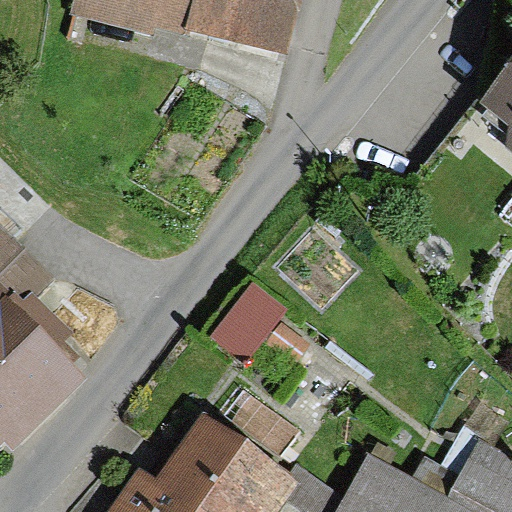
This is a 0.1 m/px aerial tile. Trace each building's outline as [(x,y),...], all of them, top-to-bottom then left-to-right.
[(284,0),(67,0),(66,7),(271,56),(284,0)] [(511,90),(490,118),(511,136),(511,90)] [(0,444),(74,368),(20,315),(52,282),(0,232),(0,444)] [(250,355),(297,299),(260,268),(213,324),(250,355)] [(141,475),(115,511),(273,511),(294,482),(209,425),(165,491),(141,475)] [(511,511),(511,474),(482,459),(455,511),(454,511),(368,470),(347,511),(511,511)]
